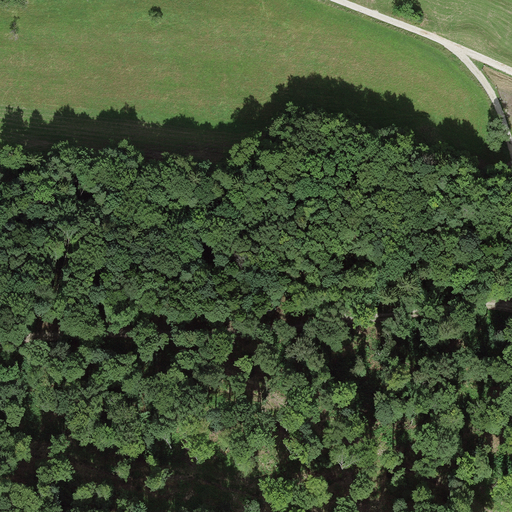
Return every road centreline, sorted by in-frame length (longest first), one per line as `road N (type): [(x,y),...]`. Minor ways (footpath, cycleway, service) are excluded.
road 1 (track): [(0,339),(458,307),(511,311)]
road 2 (track): [(148,332),(320,410),(453,452)]
road 3 (track): [(511,151),(485,84),(457,47),(333,0)]
road 4 (track): [(0,437),(55,464),(206,511)]
road 5 (track): [(331,319),(511,422)]
